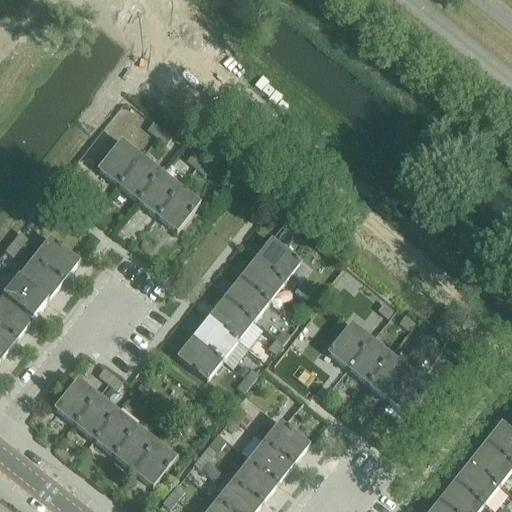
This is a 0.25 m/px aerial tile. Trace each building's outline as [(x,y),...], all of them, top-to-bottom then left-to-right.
[(147,135),(157,142),(162,135),(153,128),(147,135)] [(172,143),(162,135),(157,142),(166,150),(172,143)] [(97,176),(117,192),(141,162),(121,146),(97,176)] [(187,166),(196,173),(201,166),(192,159),(187,166)] [(141,162),(117,192),(137,207),(161,178),(141,162)] [(211,174),(201,166),(196,173),(205,181),(211,174)] [(161,178),(137,207),(156,223),(180,193),(161,178)] [(180,193),(156,223),(177,239),(200,209),(180,193)] [(21,238),(13,247),(20,253),(28,244),(21,238)] [(50,244),(34,264),(64,287),(80,267),(50,244)] [(271,245),(255,265),(285,289),(301,269),(271,245)] [(20,253),(13,247),(6,257),(13,262),(20,253)] [(64,287),(34,264),(18,283),(48,307),(64,287)] [(255,265),(240,285),(269,308),(285,289),(255,265)] [(48,307),(18,283),(3,303),(33,326),(48,307)] [(240,285),(224,304),(254,328),(269,308),(240,285)] [(306,306),(313,311),(320,301),(313,296),(306,306)] [(33,326),(3,303),(0,306),(0,332),(17,346),(33,326)] [(224,304),(209,324),(238,347),(254,328),(224,304)] [(305,321),(313,311),(306,306),(299,315),(305,321)] [(388,323),(394,315),(384,307),(378,315),(388,323)] [(414,328),(404,320),(399,327),(408,335),(414,328)] [(246,353),(238,347),(209,324),(193,343),(223,367),(231,373),(246,353)] [(327,359),(347,375),(371,345),(351,329),(327,359)] [(17,346),(0,332),(0,364),(1,365),(17,346)] [(282,350),(289,340),(283,335),(275,344),(282,350)] [(417,349),(426,357),(431,350),(422,342),(417,349)] [(207,387),(223,367),(193,343),(177,363),(207,387)] [(275,359),(282,350),(275,344),(268,354),(275,359)] [(371,345),(347,375),(367,390),(390,361),(371,345)] [(441,357),(431,350),(426,357),(435,364),(441,357)] [(390,361),(367,390),(386,406),(410,376),(390,361)] [(243,372),(238,378),(244,383),(249,377),(243,372)] [(251,389),(259,379),(252,374),(249,377),(244,383),(251,389)] [(98,382),(108,389),(113,382),(104,375),(98,382)] [(410,376),(386,406),(406,422),(430,392),(410,376)] [(123,390),(113,382),(108,389),(117,397),(123,390)] [(251,389),(244,383),(237,393),(243,398),(251,389)] [(54,415),(74,431),(98,401),(78,385),(54,415)] [(151,396),(140,387),(135,394),(146,403),(151,396)] [(98,401),(74,431),(93,446),(117,416),(98,401)] [(240,413),(232,422),(239,428),(246,418),(240,413)] [(117,416),(93,446),(113,462),(137,432),(117,416)] [(239,428),(232,422),(225,431),(232,437),(239,428)] [(280,427),(264,447),(293,471),(310,451),(280,427)] [(511,437),(501,428),(485,448),(511,469),(511,437)] [(137,432),(113,462),(132,477),(156,448),(137,432)] [(293,471),(264,447),(248,467),(278,490),(293,471)] [(156,448),(132,477),(153,493),(176,464),(156,448)] [(511,469),(485,448),(469,468),(499,491),(511,475),(511,469)] [(216,457),(209,451),(201,461),(208,466),(216,457)] [(201,476),(208,466),(201,461),(194,470),(201,476)] [(278,490),(248,467),(233,486),(262,510),(278,490)] [(469,468),(454,487),(484,511),(499,491),(469,468)] [(260,511),(262,510),(233,486),(217,506),(224,511),(260,511)] [(454,487),(438,507),(444,511),(482,511),(484,511),(454,487)] [(178,490),(170,500),(177,505),(184,496),(178,490)] [(166,511),(171,511),(177,505),(170,500),(163,509),(166,511)]
